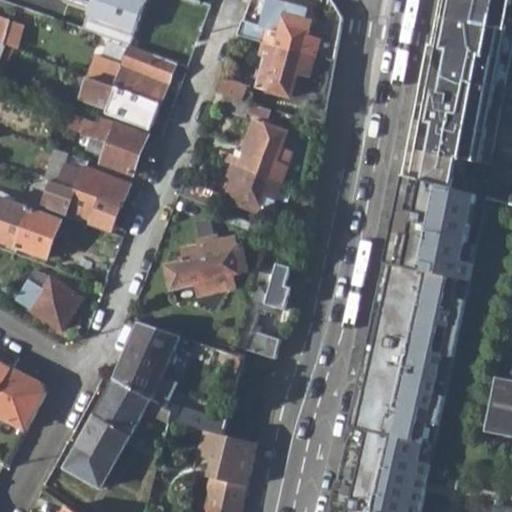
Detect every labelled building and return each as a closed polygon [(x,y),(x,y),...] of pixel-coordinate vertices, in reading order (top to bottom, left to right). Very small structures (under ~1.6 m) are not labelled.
[(198,0),(128,0),(148,7),(144,17),(188,35),(191,24),(193,24),(201,1),(198,0)] [(244,21),(238,35),(264,43),(318,57),(324,39),(312,36),(313,29),(305,18),(308,8),(277,0),(268,0),(261,27),(244,21)] [(481,159),(511,4),(511,0),(438,0),(405,174),(456,188),(461,156),(481,159)] [(12,20),(0,15),(0,42),(4,44),(12,20)] [(103,24),(99,36),(127,45),(131,35),(103,24)] [(163,105),(183,50),(157,40),(145,72),(97,53),(88,76),(90,77),(154,101),(163,105)] [(265,55),(256,87),(294,98),(300,74),(313,78),(318,57),(264,43),(261,54),(265,55)] [(143,127),(154,101),(90,77),(82,98),(101,105),(99,110),(143,127)] [(224,78),(219,94),(224,95),(244,101),(249,86),(224,78)] [(224,95),(220,110),(247,118),(248,114),(261,117),(264,107),(244,101),(224,95)] [(69,111),(64,124),(94,136),(143,155),(150,136),(104,118),(101,124),(69,111)] [(222,151),(220,159),(233,164),(283,183),(289,166),(278,162),(289,131),(255,119),(243,152),(239,150),(237,156),(222,151)] [(94,136),(89,149),(107,156),(105,162),(135,175),(143,155),(94,136)] [(59,182),(78,190),(123,206),(131,185),(86,168),(85,170),(65,162),(68,155),(56,151),(48,179),(56,182),(59,182)] [(233,164),(228,176),(232,178),(225,195),(231,198),(229,202),(257,213),(265,206),(275,209),(283,183),(233,164)] [(336,511),(420,511),(431,462),(421,460),(425,441),(435,443),(464,298),(455,296),(459,277),(468,279),(472,262),(462,260),(470,222),(459,219),(467,191),(456,188),(405,174),(351,441),(371,445),(366,467),(355,464),(350,489),(342,487),(336,511)] [(56,182),(53,192),(58,194),(52,210),(113,233),(123,206),(78,190),(59,182),(56,182)] [(186,182),(181,195),(216,208),(221,195),(186,182)] [(0,218),(25,228),(33,209),(35,203),(3,191),(0,199),(0,218)] [(467,191),(459,219),(470,222),(477,194),(467,191)] [(17,246),(15,252),(48,265),(64,221),(33,209),(25,228),(17,246)] [(220,210),(217,217),(251,230),(253,223),(220,210)] [(0,218),(0,240),(17,246),(25,228),(0,218)] [(166,267),(171,289),(198,282),(201,295),(235,287),(232,274),(239,273),(247,263),(243,244),(238,245),(237,237),(218,241),(212,219),(196,220),(199,238),(194,247),(181,249),(183,258),(179,258),(180,264),(166,267)] [(262,281),(255,306),(264,308),(266,304),(287,310),(292,286),(287,284),(292,267),(278,263),(272,284),(262,281)] [(38,268),(17,301),(64,331),(85,298),(38,268)] [(455,296),(464,298),(468,279),(459,277),(455,296)] [(141,323),(117,379),(153,399),(155,400),(182,337),(141,323)] [(253,330),(247,350),(277,359),(281,339),(253,330)] [(0,396),(15,369),(1,361),(0,362),(0,396)] [(0,396),(0,417),(26,432),(47,393),(46,385),(15,369),(0,396)] [(117,379),(97,416),(133,437),(153,399),(117,379)] [(511,381),(499,380),(489,432),(511,435),(511,381)] [(176,412),(173,419),(204,429),(209,417),(178,404),(176,412)] [(97,416),(76,452),(112,472),(133,437),(97,416)] [(231,439),(251,443),(255,424),(235,420),(231,439)] [(351,441),(342,487),(350,489),(355,464),(366,467),(371,445),(351,441)] [(431,462),(435,443),(425,441),(421,460),(431,462)] [(76,452),(67,468),(103,488),(112,472),(76,452)] [(220,459),(214,476),(248,486),(254,460),(235,455),(234,462),(220,459)] [(214,476),(207,503),(238,511),(242,511),(248,486),(214,476)] [(201,502),(198,511),(238,511),(207,503),(201,502)]
